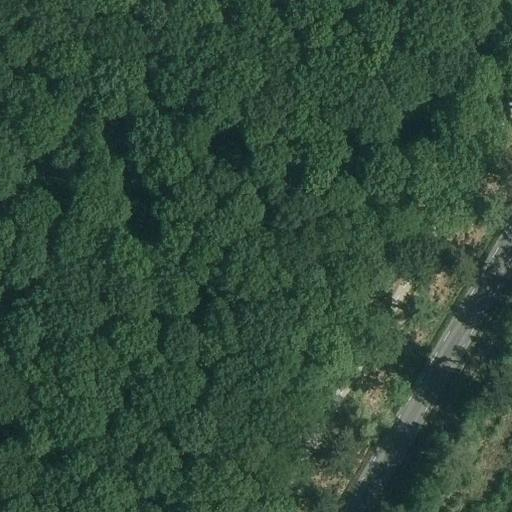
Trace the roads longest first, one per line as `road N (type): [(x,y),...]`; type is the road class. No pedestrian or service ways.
road 1 (track): [(243,0),(0,425)]
road 2 (primary): [(352,511),(511,242)]
